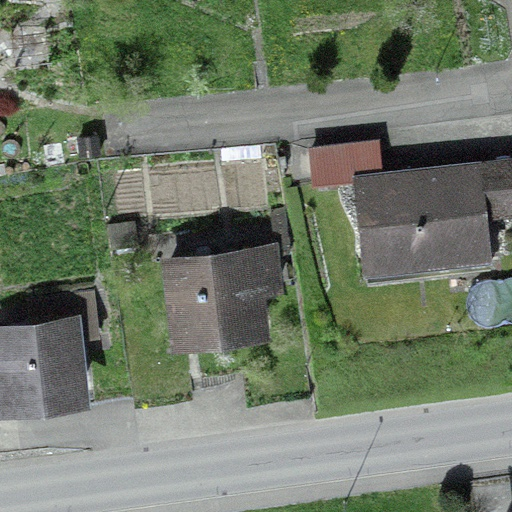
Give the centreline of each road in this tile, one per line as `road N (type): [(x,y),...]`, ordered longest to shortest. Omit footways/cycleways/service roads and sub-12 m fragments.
road 1 (tertiary): [(511,438),(339,468),(0,508)]
road 2 (residential): [(511,93),(100,143)]
